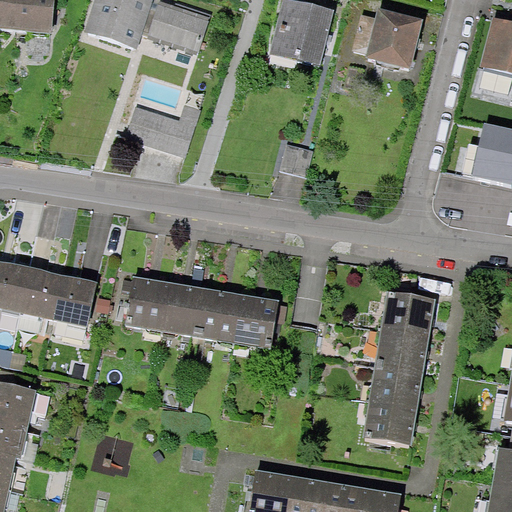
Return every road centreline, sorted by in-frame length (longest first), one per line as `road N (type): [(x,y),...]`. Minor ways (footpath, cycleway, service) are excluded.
road 1 (residential): [(0,178),(393,239)]
road 2 (residential): [(393,239),(460,0)]
road 3 (residential): [(393,239),(511,256)]
